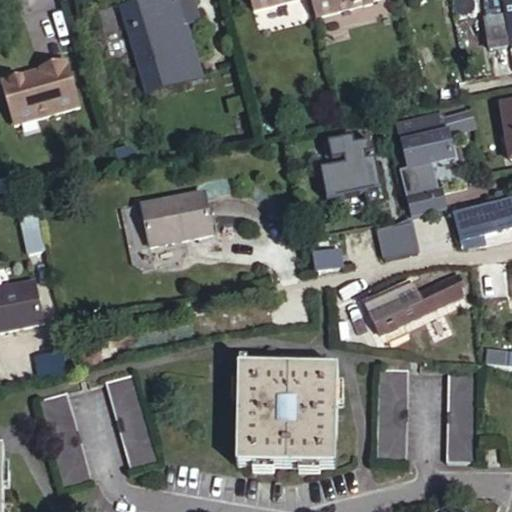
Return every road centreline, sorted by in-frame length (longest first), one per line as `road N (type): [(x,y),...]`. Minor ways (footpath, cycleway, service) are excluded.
road 1 (residential): [(511,254),(388,265),(286,289)]
road 2 (residential): [(333,511),(431,485),(511,490)]
